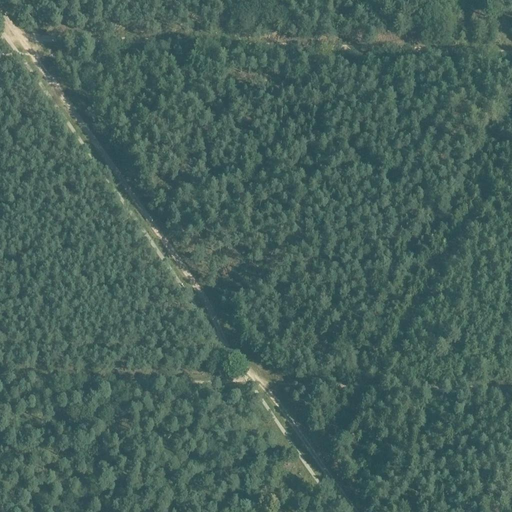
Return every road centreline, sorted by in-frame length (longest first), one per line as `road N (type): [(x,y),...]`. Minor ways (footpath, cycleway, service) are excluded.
road 1 (track): [(22,39),(511,53)]
road 2 (track): [(262,383),(22,39)]
road 3 (track): [(511,163),(371,386)]
road 4 (track): [(262,383),(511,390)]
road 5 (track): [(0,376),(249,382)]
road 6 (track): [(352,511),(262,383)]
